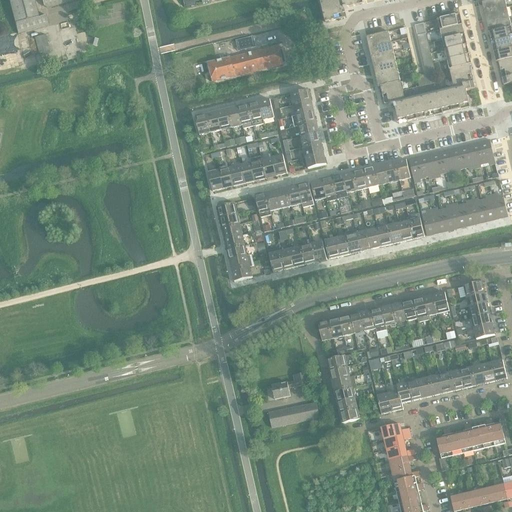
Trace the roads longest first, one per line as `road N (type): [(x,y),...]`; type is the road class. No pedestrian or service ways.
road 1 (residential): [(257,511),(143,0)]
road 2 (residential): [(381,149),(344,32),(359,16),(428,0)]
road 3 (residential): [(307,321),(339,439),(412,417)]
road 4 (residential): [(307,321),(498,272)]
road 5 (residential): [(381,149),(498,117)]
road 6 (residential): [(498,117),(467,0)]
